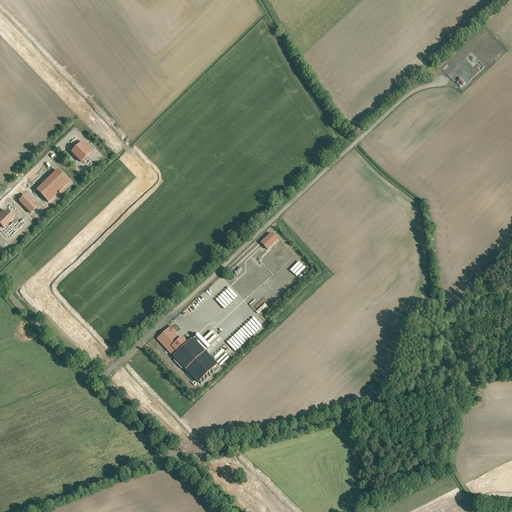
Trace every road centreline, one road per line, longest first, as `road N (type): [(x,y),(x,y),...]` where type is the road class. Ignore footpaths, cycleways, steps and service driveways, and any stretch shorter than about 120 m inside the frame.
road 1 (unclassified): [(511,371),(179,458)]
road 2 (unclassified): [(0,282),(179,458)]
road 3 (unclassified): [(179,458),(116,473),(25,511)]
